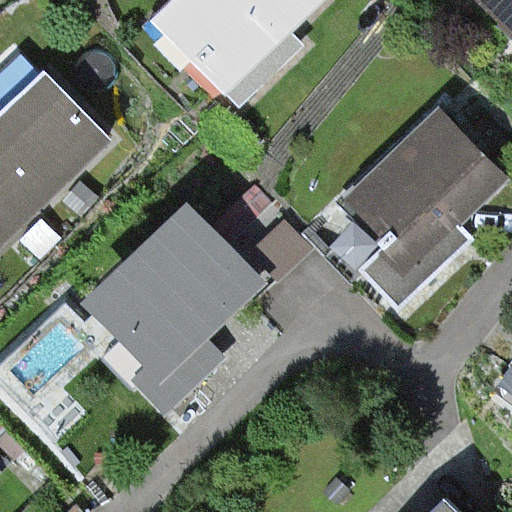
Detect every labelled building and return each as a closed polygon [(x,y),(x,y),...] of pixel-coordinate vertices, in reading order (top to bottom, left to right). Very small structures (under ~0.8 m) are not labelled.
[(326,0),(191,0),(157,37),(235,111),(334,7),(326,0)] [(511,0),(471,0),(468,4),(511,43),(511,0)] [(12,111),(0,122),(0,172),(35,209),(107,140),(47,78),(12,111)] [(449,117),(358,216),(420,272),(511,173),(449,117)] [(0,242),(35,209),(0,172),(0,242)] [(192,224),(94,316),(192,419),(290,327),(192,224)]
